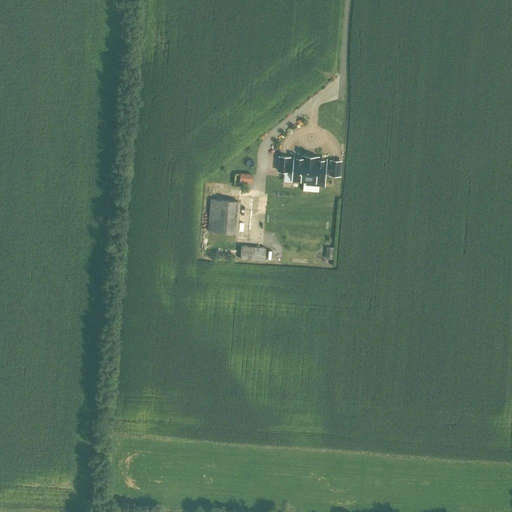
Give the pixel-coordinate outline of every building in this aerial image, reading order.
[(289,157),(281,156),(279,170),(288,171),(289,167),(289,158),(289,157)] [(304,156),(304,158),(295,157),(295,159),(289,158),(289,167),(294,168),(294,179),(314,180),(314,183),(324,184),(325,171),(331,172),(332,163),(326,162),(326,160),(317,159),(318,157),(304,156)] [(341,161),(332,160),(332,163),(331,172),(331,174),(340,175),(341,161)] [(241,182),(215,180),(211,229),(238,231),(241,182)] [(266,247),(242,245),(241,258),(265,260),(266,247)]
